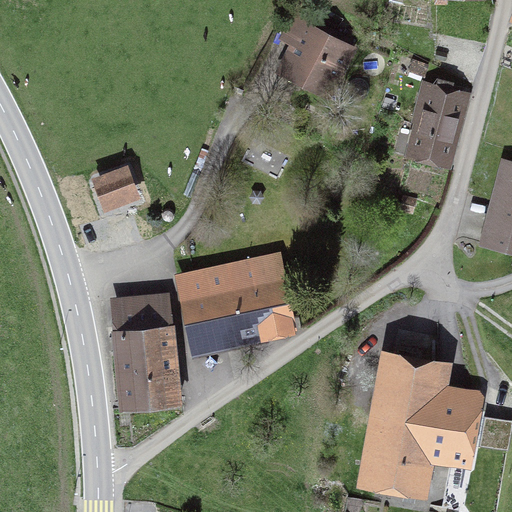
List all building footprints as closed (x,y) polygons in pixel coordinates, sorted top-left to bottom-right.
[(297,46),(288,64),(328,85),(348,47),(308,27),(311,20),(295,11),(281,38),(297,46)] [(427,64),(413,59),(410,69),(424,74),(427,64)] [(421,124),(414,150),(445,159),(463,92),(450,88),(452,82),(439,79),(438,85),(423,81),(413,122),(421,124)] [(511,164),(505,162),(484,242),(511,249),(511,164)] [(182,274),(197,345),(288,326),(273,255),(182,274)] [(116,357),(120,401),(180,396),(178,373),(170,374),(168,353),(176,352),(174,331),(172,331),(169,299),(116,304),(119,336),(113,337),(115,357),(116,357)] [(364,444),(357,481),(359,484),(369,486),(370,478),(416,486),(422,456),(466,465),(479,394),(435,386),(438,367),(392,359),(376,447),(364,444)] [(511,441),(511,418),(511,412),(484,411),(482,439),(511,441)]
